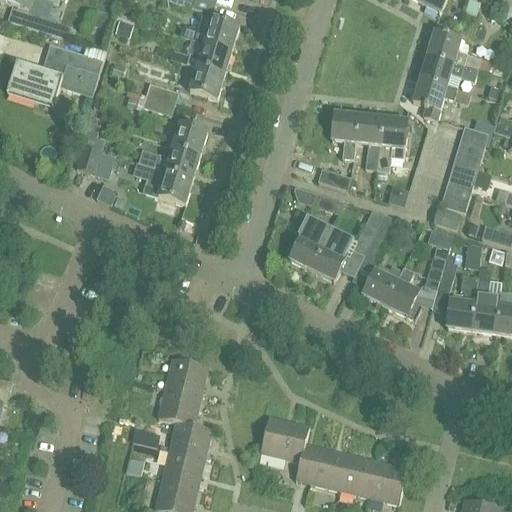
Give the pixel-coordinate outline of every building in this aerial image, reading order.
[(1,0),(0,6),(30,15),(34,0),(37,0),(51,4),(59,7),(61,0),(1,0)] [(164,0),(163,4),(193,13),(196,1),(193,0),(164,0)] [(420,0),(417,6),(440,18),(449,0),(420,0)] [(511,12),(511,0),(499,0),(497,8),(499,8),(511,12)] [(511,20),(511,12),(499,8),(497,16),(511,20)] [(61,41),(68,44),(72,32),(56,26),(57,23),(46,20),(33,16),(28,32),(52,39),(61,41)] [(205,48),(233,56),(240,32),(214,24),(215,20),(202,16),(197,31),(182,31),(178,41),(193,45),(205,49),(205,48)] [(119,25),(115,36),(128,40),(132,29),(119,25)] [(434,37),(427,60),(478,74),(478,75),(487,77),(490,66),(468,59),(458,56),(461,45),(434,37)] [(198,72),(225,80),(233,56),(205,48),(205,49),(198,72)] [(7,97),(54,112),(60,92),(93,102),(100,79),(99,78),(103,65),(84,59),(50,49),(42,75),(16,67),(7,97)] [(84,59),(103,65),(106,57),(105,56),(86,50),(84,59)] [(171,64),(188,69),(191,59),(174,54),(171,64)] [(427,60),(420,83),(448,91),(448,90),(451,79),(475,87),(477,81),(478,75),(478,74),(427,60)] [(125,72),(114,68),(112,78),(123,81),(125,72)] [(190,96),(218,105),(225,80),(198,72),(190,96)] [(423,121),(437,125),(444,102),(468,110),(471,98),(448,90),(448,91),(420,83),(413,107),(427,111),(423,121)] [(146,100),(176,109),(179,97),(150,88),(146,100)] [(502,94),(492,90),(489,100),(499,104),(502,94)] [(143,111),(146,100),(128,95),(126,101),(132,103),(131,108),(143,111)] [(143,111),(143,113),(172,122),(176,109),(146,100),(143,111)] [(355,148),(358,120),(335,118),(332,146),(344,147),(343,164),(354,165),(355,148)] [(365,174),(377,175),(382,122),(358,120),(355,148),(368,150),(365,174)] [(497,126),(494,136),(511,142),(511,143),(511,142),(511,124),(501,121),(499,127),(497,126)] [(377,175),(389,176),(391,163),(404,164),(407,124),(382,122),(377,175)] [(479,125),(476,134),(489,138),(485,150),(489,151),(495,130),(479,125)] [(172,153),(200,162),(208,137),(180,129),(172,153)] [(465,131),(461,143),(485,150),(489,138),(476,134),(465,131)] [(461,143),(457,155),(482,162),(485,150),(461,143)] [(76,173),(96,180),(103,158),(83,152),(76,173)] [(166,176),(193,185),(200,162),(172,153),(166,176)] [(457,155),(454,166),(479,173),(482,162),(457,155)] [(451,177),(475,184),(478,175),(479,173),(454,166),(451,177)] [(318,186),(348,195),(352,182),(322,173),(318,186)] [(478,175),(475,184),(474,189),(486,192),(490,179),(478,175)] [(158,201),(186,209),(193,185),(166,176),(158,201)] [(447,188),(472,195),(474,189),(475,184),(451,177),(447,188)] [(444,199),(469,207),(472,195),(447,188),(444,199)] [(505,206),(508,196),(499,193),(496,204),(505,206)] [(311,210),(340,219),(344,207),(315,198),(311,210)] [(441,211),(465,218),(469,207),(444,199),(441,211)] [(435,227),(456,233),(460,221),(439,214),(435,227)] [(298,240),(302,242),(290,265),(312,276),(332,235),(332,234),(307,222),(298,240)] [(479,229),(471,227),(469,235),(476,238),(479,229)] [(367,270),(373,273),(392,233),(381,228),(378,235),(377,234),(363,262),(370,265),(367,270)] [(352,256),(363,262),(377,234),(365,229),(352,256)] [(482,243),(511,252),(511,248),(511,238),(486,231),(482,243)] [(312,276),(335,287),(354,245),(332,235),(312,276)] [(433,262),(425,291),(436,295),(445,265),(443,265),(444,262),(446,263),(447,258),(452,241),(440,237),(433,259),(435,260),(435,262),(433,262)] [(445,265),(436,295),(449,298),(458,269),(451,267),(445,265)] [(363,301),(384,311),(401,277),(391,273),(387,281),(376,275),(363,301)] [(408,322),(415,325),(422,312),(414,309),(420,297),(407,291),(414,277),(403,273),(401,277),(384,311),(407,323),(408,322)] [(451,305),(447,333),(471,336),(478,283),(462,281),(460,296),(464,297),(463,306),(451,305)] [(478,283),(471,336),(495,339),(500,301),(488,299),(490,285),(478,283)] [(500,301),(495,339),(511,341),(511,312),(511,313),(511,306),(511,297),(500,296),(500,301)] [(166,390),(201,399),(209,370),(173,361),(166,390)] [(0,511),(0,418),(3,407),(7,407),(11,387),(10,387),(11,385),(0,382),(0,511)] [(177,424),(194,428),(201,399),(166,390),(159,419),(177,424)] [(299,465),(304,447),(309,430),(269,420),(260,455),(299,465)] [(194,428),(177,424),(170,452),(205,460),(212,433),(194,428)] [(295,482),(329,491),(339,456),(304,447),(299,465),(300,465),(295,482)] [(163,482),(198,490),(205,460),(170,452),(163,482)] [(329,491),(364,500),(373,465),(339,456),(329,491)] [(364,500),(398,509),(407,474),(373,465),(364,500)] [(156,511),(157,511),(192,511),(198,490),(163,482),(156,511)] [(463,511),(501,511),(502,511),(466,503),(463,511)]
